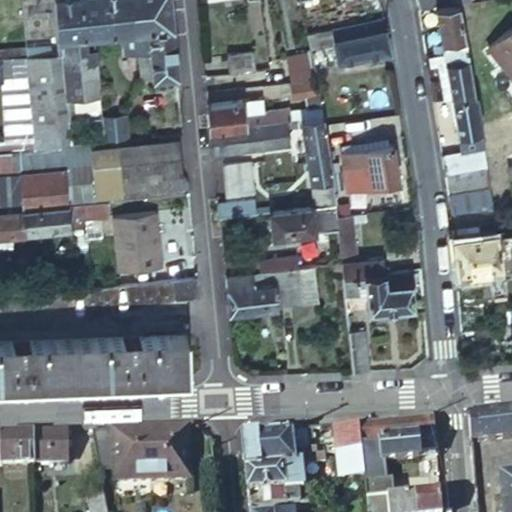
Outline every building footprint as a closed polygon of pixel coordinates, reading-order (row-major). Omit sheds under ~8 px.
[(52,0),(57,51),(61,51),(65,100),(98,97),(96,71),(73,73),(71,50),(86,48),(84,35),(80,35),(78,0),(52,0)] [(100,0),(78,0),(80,35),(84,35),(92,34),(98,34),(103,33),(100,0)] [(170,8),(169,0),(100,0),(103,33),(115,32),(124,31),(172,27),(170,8)] [(415,0),(418,9),(436,6),(460,2),(460,4),(479,1),(479,0),(415,0)] [(460,2),(436,6),(443,50),(467,47),(460,4),(460,2)] [(385,49),(378,17),(331,27),(337,59),(364,53),(365,59),(375,57),(374,51),(385,49)] [(511,21),(489,39),(511,71),(511,21)] [(141,78),(176,75),(172,27),(124,31),(126,53),(139,52),(141,78)] [(98,34),(92,34),(93,48),(94,56),(126,53),(124,31),(115,32),(103,33),(98,34)] [(443,50),(450,97),(475,93),(467,47),(443,50)] [(96,71),(93,48),(86,48),(71,50),(73,73),(96,71)] [(227,53),(230,73),(254,69),(251,49),(227,53)] [(443,99),(450,97),(443,50),(429,53),(431,64),(438,63),(443,99)] [(46,53),(23,54),(32,145),(69,142),(65,100),(61,51),(57,51),(46,53)] [(312,63),(311,56),(287,59),(289,67),(312,63)] [(333,61),(312,65),(313,70),(314,76),(315,78),(336,75),(333,61)] [(313,70),(312,65),(312,63),(289,67),(286,68),(289,80),(314,76),(313,70)] [(292,97),(318,94),(317,87),(315,78),(291,83),(292,97)] [(457,134),(459,149),(483,146),(475,93),(450,97),(455,134),(457,134)] [(302,117),(321,115),(320,110),(319,106),(289,110),(288,106),(263,109),(261,97),(242,100),(241,97),(207,102),(210,130),(252,125),(260,123),(287,120),(302,117)] [(101,127),(102,137),(126,136),(124,113),(100,114),(101,127)] [(324,130),(322,123),(321,115),(302,117),(315,207),(334,205),(334,197),(333,190),(329,165),(327,152),(324,130)] [(291,144),(287,120),(260,123),(263,147),(291,144)] [(212,149),(212,154),(263,147),(260,123),(252,125),(210,130),(212,149)] [(125,197),(187,192),(183,142),(182,133),(119,138),(108,139),(103,139),(98,139),(103,199),(125,197)] [(391,142),(337,150),(342,188),(397,181),(391,142)] [(462,170),(486,167),(483,146),(459,149),(462,170)] [(441,152),(444,172),(462,170),(459,149),(441,152)] [(337,150),(327,152),(329,165),(333,190),(342,188),(337,150)] [(253,194),(249,162),(223,165),(226,197),(253,194)] [(0,207),(31,205),(65,202),(62,166),(0,172),(0,207)] [(480,190),(489,188),(486,167),(462,170),(444,172),(447,192),(476,188),(477,190),(480,190)] [(489,188),(480,190),(482,202),(491,200),(489,188)] [(238,211),(238,216),(255,214),(253,199),(217,204),(218,213),(238,211)] [(0,207),(0,229),(65,224),(65,228),(83,226),(83,200),(65,202),(31,205),(0,207)] [(315,233),(312,207),(270,213),(273,238),(315,233)] [(164,209),(153,210),(155,232),(165,231),(164,209)] [(155,232),(153,210),(110,213),(115,271),(158,267),(155,232)] [(364,221),(363,212),(335,215),(337,231),(339,255),(340,262),(341,270),(341,272),(387,269),(387,264),(383,265),(381,255),(354,258),(349,221),(364,221)] [(452,226),(453,237),(472,234),(470,224),(452,226)] [(472,234),(453,237),(455,270),(455,272),(501,266),(501,263),(511,261),(511,236),(511,229),(472,234)] [(225,273),(297,267),(296,256),(259,260),(253,256),(223,258),(224,265),(225,273)] [(340,262),(331,263),(333,270),(341,270),(340,262)] [(225,273),(228,309),(300,304),(297,267),(225,273)] [(413,306),(409,268),(387,269),(341,272),(343,295),(364,292),(366,311),(413,306)] [(0,305),(85,302),(84,274),(0,278),(0,305)] [(117,284),(126,283),(125,274),(115,275),(117,284)] [(189,293),(187,276),(170,278),(171,295),(189,293)] [(349,346),(352,370),(368,370),(362,328),(347,329),(349,346)] [(0,382),(44,381),(186,378),(187,377),(186,335),(0,340),(0,382)] [(469,423),(471,442),(511,438),(511,410),(476,415),(469,423)] [(379,421),(360,423),(362,441),(435,434),(433,415),(379,421)] [(244,458),(245,470),(281,465),(284,489),(297,488),(303,487),(300,463),(335,458),(338,481),(365,477),(362,441),(360,423),(331,427),(333,445),(309,448),(306,429),(242,436),(244,458)] [(90,431),(97,471),(111,471),(111,479),(185,478),(185,426),(101,431),(90,431)] [(31,433),(33,464),(65,463),(64,432),(31,433)] [(31,433),(0,434),(0,464),(33,464),(31,433)] [(435,434),(362,441),(365,477),(367,499),(395,496),(393,479),(388,479),(386,462),(420,458),(419,450),(436,448),(435,434)] [(437,456),(436,448),(419,450),(420,458),(437,456)] [(245,470),(247,491),(262,490),(270,489),(271,504),(299,500),(297,488),(284,489),(281,465),(245,470)] [(511,511),(511,474),(500,475),(503,511),(511,511)] [(270,489),(262,490),(264,505),(271,504),(270,489)] [(367,499),(368,511),(442,511),(441,491),(395,496),(367,499)] [(88,497),(88,511),(104,511),(102,497),(88,497)]
